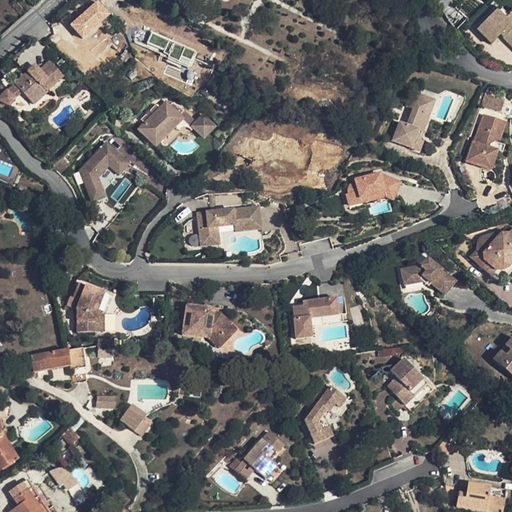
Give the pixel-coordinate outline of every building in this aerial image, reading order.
[(28,12),(18,3),(13,8),(21,19),(28,13),(28,12)] [(91,24),(99,18),(91,9),(78,20),(81,23),(72,30),(79,38),(93,27),(91,24)] [(501,9),(498,13),(504,20),(508,16),(501,9)] [(496,11),(477,30),(491,44),(500,35),(511,47),(511,12),(504,20),(498,13),(496,11)] [(93,27),(79,38),(85,45),(99,34),(93,27)] [(195,51),(152,32),(148,42),(165,49),(163,52),(169,55),(168,56),(178,61),(181,56),(191,60),(195,51)] [(188,66),(191,60),(181,56),(178,61),(188,66)] [(40,73),(51,63),(49,62),(39,71),(40,73)] [(46,92),(63,77),(51,63),(40,73),(39,71),(35,67),(14,85),(20,91),(33,105),(46,93),(46,92)] [(131,79),(137,74),(132,69),(127,75),(131,79)] [(20,91),(14,85),(7,91),(13,98),(20,91)] [(13,98),(7,91),(1,96),(0,99),(0,102),(9,106),(14,99),(13,98)] [(434,101),(411,93),(406,107),(413,110),(407,126),(396,122),(389,140),(419,152),(422,143),(419,141),(434,101)] [(489,109),(493,99),(484,96),(480,106),(489,109)] [(499,113),(503,102),(493,99),(489,109),(499,113)] [(175,127),(183,118),(179,115),(184,111),(180,107),(173,102),(169,105),(166,102),(160,108),(156,104),(150,110),(150,112),(153,115),(150,118),(147,115),(145,115),(141,120),(145,124),(139,130),(155,146),(175,127)] [(196,123),(184,111),(179,115),(183,118),(175,127),(179,131),(181,129),(185,127),(188,128),(190,129),(191,131),(194,128),(192,127),(196,123)] [(194,128),(204,138),(215,126),(203,115),(196,123),(192,127),(194,128)] [(505,122),(484,115),(474,143),(472,143),(465,162),(490,171),(497,151),(495,151),(498,144),(505,122)] [(106,143),(80,171),(86,186),(91,201),(92,203),(105,198),(97,178),(109,166),(119,175),(129,164),(106,143)] [(495,151),(497,151),(502,153),(504,146),(498,144),(495,151)] [(62,159),(53,168),(60,175),(69,166),(62,159)] [(80,171),(73,174),(79,188),(86,186),(80,171)] [(400,183),(380,174),(355,180),(356,182),(354,183),(351,184),(349,189),(348,191),(349,194),(346,195),(349,206),(361,203),(360,199),(385,193),(383,187),(395,193),(400,183)] [(91,201),(86,186),(79,188),(85,203),(91,201)] [(383,187),(386,197),(392,200),(395,193),(383,187)] [(360,199),(361,203),(386,197),(385,193),(360,199)] [(23,209),(26,200),(20,198),(17,207),(23,209)] [(23,209),(31,217),(39,211),(33,204),(26,200),(23,209)] [(256,206),(204,213),(205,220),(199,221),(200,225),(195,226),(196,228),(198,228),(199,235),(215,234),(215,228),(231,226),(232,232),(259,228),(256,206)] [(204,213),(194,214),(195,226),(200,225),(199,221),(205,220),(204,213)] [(511,228),(511,229),(507,234),(499,234),(498,233),(482,238),(479,241),(477,251),(471,258),(496,281),(504,273),(507,276),(511,270),(511,228)] [(199,235),(197,236),(198,247),(217,245),(215,234),(199,235)] [(428,258),(421,266),(401,270),(403,280),(422,276),(444,295),(455,282),(428,258)] [(431,284),(422,276),(403,280),(404,285),(422,282),(428,287),(431,284)] [(96,333),(96,313),(103,294),(79,285),(73,299),(74,299),(80,301),(76,310),(76,311),(77,333),(96,333)] [(110,297),(103,294),(96,313),(103,314),(110,297)] [(80,301),(74,299),(71,308),(76,311),(76,310),(80,301)] [(336,299),(302,303),(302,307),(292,309),(295,339),(311,338),(309,319),(338,315),(336,299)] [(204,309),(186,307),(182,335),(200,338),(201,332),(217,334),(220,337),(231,326),(220,315),(213,314),(204,313),(204,309)] [(236,331),(231,326),(220,337),(213,344),(218,349),(236,331)] [(201,332),(200,338),(209,340),(213,344),(220,337),(217,334),(201,332)] [(511,338),(492,361),(511,378),(511,338)] [(97,351),(113,351),(114,340),(97,340),(97,349),(97,351)] [(85,368),(82,349),(32,358),(34,371),(70,365),(71,371),(85,368)] [(422,381),(403,360),(390,373),(396,379),(387,387),(410,412),(431,392),(421,381),(422,381)] [(191,383),(189,397),(200,399),(202,385),(191,383)] [(27,393),(20,386),(15,392),(23,399),(27,393)] [(329,387),(304,422),(314,444),(332,437),(325,418),(335,404),(341,396),(329,387)] [(346,400),(341,396),(335,404),(340,408),(346,400)] [(116,398),(96,397),(96,408),(115,409),(116,398)] [(404,405),(398,399),(391,404),(397,412),(404,405)] [(132,406),(120,421),(140,436),(148,426),(142,421),(146,416),(132,406)] [(75,443),(80,439),(70,428),(66,432),(75,443)] [(0,469),(17,459),(0,432),(0,431),(0,469)] [(268,432),(234,471),(245,481),(255,470),(265,479),(277,466),(271,460),(277,454),(284,446),(268,432)] [(434,452),(441,458),(456,450),(445,440),(434,452)] [(284,446),(277,454),(279,456),(286,447),(284,446)] [(69,449),(59,456),(56,458),(64,469),(77,460),(69,449)] [(277,466),(265,479),(270,483),(282,470),(277,466)] [(9,492),(14,500),(33,488),(28,480),(9,492)] [(458,493),(456,507),(483,511),(502,511),(504,501),(488,498),(490,488),(467,484),(466,494),(458,493)] [(49,511),(33,488),(14,500),(19,507),(10,511),(49,511)]
